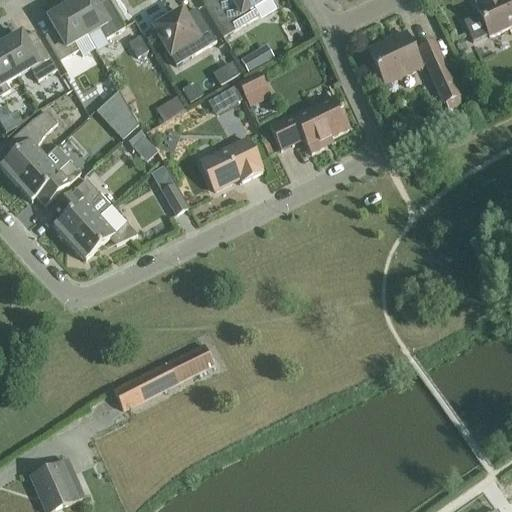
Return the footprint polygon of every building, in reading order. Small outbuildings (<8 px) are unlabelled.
[(92,0),(84,0),(69,9),(95,53),(108,46),(106,42),(125,31),(108,2),(97,8),(92,0)] [(223,41),(233,35),(259,19),(254,10),(269,1),(268,0),(215,0),(203,7),(223,41)] [(479,18),(464,25),(474,45),(489,38),(489,40),(511,29),(511,0),(482,0),(475,4),(478,9),(476,10),(479,18)] [(95,53),(69,9),(49,21),(56,33),(45,39),(60,64),(79,53),(83,60),(95,53)] [(156,30),(154,31),(171,59),(176,69),(192,59),(216,45),(197,11),(178,23),(175,19),(170,22),(168,20),(165,18),(163,18),(160,19),(157,20),(156,22),(155,25),(155,28),(156,30)] [(57,73),(39,43),(34,34),(23,40),(21,37),(0,49),(18,79),(30,72),(38,84),(57,73)] [(426,68),(444,106),(446,105),(457,100),(459,99),(433,45),(418,52),(419,53),(415,55),(406,36),(368,53),(374,65),(372,66),(371,69),(374,76),(377,77),(379,76),(384,88),(422,71),(421,70),(426,68)] [(140,41),(129,48),(138,63),(149,56),(140,41)] [(18,79),(0,49),(0,99),(10,94),(5,86),(18,79)] [(256,53),(240,63),(248,77),(265,68),(256,53)] [(232,68),(215,78),(220,88),(238,78),(232,68)] [(260,76),(238,87),(244,100),(250,111),(272,101),(266,89),(260,76)] [(104,89),(102,94),(105,98),(110,100),(115,97),(116,92),(113,87),(108,86),(104,89)] [(197,90),(185,97),(190,105),(202,98),(197,90)] [(234,90),(221,97),(228,110),(241,103),(234,90)] [(160,107),(167,120),(188,107),(181,95),(160,107)] [(457,100),(446,105),(448,111),(459,106),(457,100)] [(311,157),(323,151),(321,145),(349,132),(334,101),(294,120),(294,118),(269,130),(280,154),(304,143),(311,157)] [(4,110),(0,112),(0,126),(11,121),(4,110)] [(0,168),(0,170),(15,188),(45,161),(36,151),(45,137),(57,127),(46,114),(33,123),(7,146),(16,156),(1,170),(0,168)] [(7,122),(0,126),(0,127),(6,138),(17,132),(13,124),(7,122)] [(136,132),(124,143),(132,152),(144,141),(136,132)] [(261,172),(247,143),(200,165),(215,195),(239,183),(241,186),(262,176),(261,172)] [(45,161),(15,188),(32,205),(32,204),(36,200),(44,210),(81,176),(57,150),(45,161)] [(156,172),(162,185),(175,180),(169,166),(156,172)] [(54,228),(53,229),(69,247),(110,209),(86,182),(50,216),(58,225),(54,229),(54,228)] [(173,188),(162,195),(176,219),(187,212),(173,188)] [(110,209),(69,247),(85,265),(86,264),(85,263),(109,241),(116,248),(137,239),(110,209)] [(204,349),(113,394),(122,414),(214,368),(204,349)] [(58,511),(76,504),(60,467),(31,481),(44,511),(58,511)]
